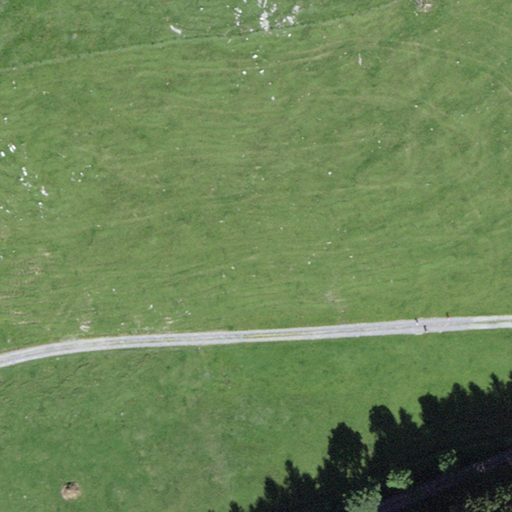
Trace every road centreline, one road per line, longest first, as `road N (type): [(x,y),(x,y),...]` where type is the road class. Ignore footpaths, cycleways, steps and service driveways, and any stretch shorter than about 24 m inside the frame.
road 1 (track): [(511,329),(129,342),(0,363)]
road 2 (track): [(369,511),(511,456)]
